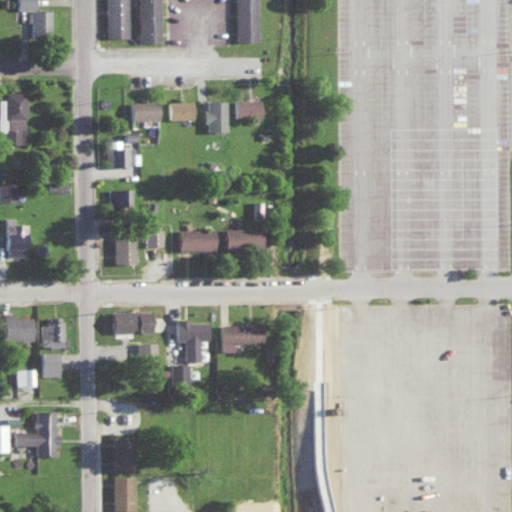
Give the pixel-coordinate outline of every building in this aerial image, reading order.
[(14,0),(14,9),(33,9),(33,0),(14,0)] [(103,0),(104,36),(126,36),(124,0),(103,0)] [(134,0),(157,0),(157,41),(134,41),(134,0)] [(232,0),(254,0),(256,42),(234,42),(232,0)] [(48,10),(24,10),(24,20),(29,20),(29,32),(48,32),(48,10)] [(0,130),(2,131),(2,143),(24,143),(24,91),(2,91),(2,98),(0,98),(0,130)] [(257,98),(232,99),(233,116),(258,115),(257,98)] [(156,100),(128,101),(128,119),(156,119),(156,100)] [(190,100),(166,101),(166,118),(190,118),(190,100)] [(224,130),(223,100),(203,100),(203,130),(224,130)] [(118,139),(102,139),(103,165),(131,164),(130,146),(118,146),(118,139)] [(0,200),(13,200),(13,183),(0,183),(0,200)] [(130,210),(129,187),(106,188),(107,211),(130,210)] [(24,254),(24,221),(12,222),(11,216),(3,216),(4,254),(24,254)] [(223,227),(222,248),(259,248),(259,227),(223,227)] [(143,244),(159,245),(160,228),(144,228),(143,244)] [(212,248),(212,228),(176,228),(176,249),(212,248)] [(111,262),(133,261),(133,232),(111,232),(111,262)] [(149,329),(149,308),(110,309),(110,330),(149,329)] [(1,338),(29,338),(29,315),(10,315),(10,310),(0,311),(1,338)] [(38,322),(38,345),(65,344),(64,335),(60,336),(60,314),(46,315),(46,322),(38,322)] [(206,320),(189,320),(189,317),(173,317),(173,338),(181,338),(181,359),(197,359),(197,338),(206,338),(206,320)] [(259,322),(218,323),(218,349),(232,349),(232,341),(260,340),(259,322)] [(153,340),(135,340),(135,359),(153,358),(153,340)] [(55,350),(38,351),(39,374),(56,374),(55,350)] [(185,362),(168,362),(168,384),(185,384),(185,362)] [(31,367),(13,367),(13,383),(32,383),(31,367)] [(52,409),(31,409),(31,429),(10,429),(10,442),(33,442),(33,453),(52,453),(52,442),(56,442),(56,433),(52,433),(52,409)] [(109,468),(132,468),(132,434),(110,433),(109,468)] [(109,474),(110,508),(132,508),(132,474),(109,474)]
